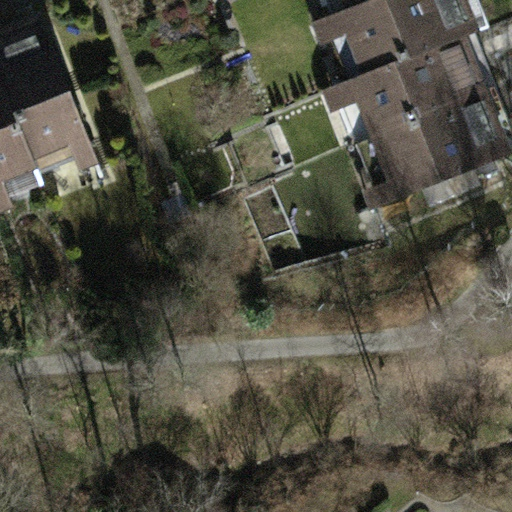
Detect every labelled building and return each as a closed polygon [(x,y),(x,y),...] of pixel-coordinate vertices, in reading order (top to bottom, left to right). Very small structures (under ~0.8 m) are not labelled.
[(463,38),(472,35),(458,0),(388,0),(328,23),(317,27),(339,85),(463,38)] [(388,0),(319,0),(328,23),(388,0)] [(5,63),(51,183),(109,162),(60,29),(1,51),(5,63)] [(353,147),(485,97),(463,38),(339,85),(331,89),(353,147)] [(0,215),(55,195),(51,183),(5,63),(0,64),(0,215)] [(375,205),(507,155),(485,97),(353,147),(375,205)]
